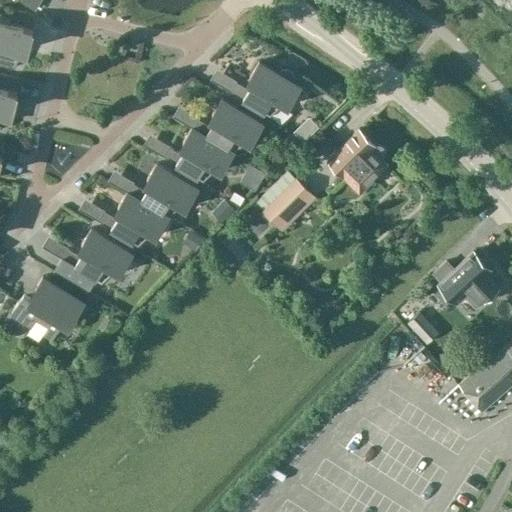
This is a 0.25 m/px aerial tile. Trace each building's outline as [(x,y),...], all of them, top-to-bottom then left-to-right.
[(11,21),(12,20),(12,17),(0,10),(0,63),(15,67),(22,53),(22,52),(25,47),(28,48),(33,30),(10,25),(11,21)] [(231,90),(272,114),(284,102),(290,106),(302,85),(295,81),(297,77),(295,73),(288,69),(283,69),(281,73),(260,61),(251,77),(255,79),(249,88),(237,81),(231,90)] [(0,130),(7,116),(9,111),(13,111),(17,94),(0,89),(0,130)] [(193,127),(235,151),(247,140),(252,143),(264,123),(222,98),(213,114),(217,117),(212,125),(200,118),(194,127),(193,127)] [(303,121),(295,129),(303,138),(311,130),(303,121)] [(234,152),(235,151),(193,127),(184,142),(188,145),(182,154),(170,147),(165,156),(205,179),(216,169),(222,172),(234,152)] [(377,144),(375,143),(360,127),(327,159),(359,191),(373,177),(388,161),(384,157),(386,154),(386,149),(382,144),(377,144)] [(128,193),(169,217),(181,206),(187,209),(199,188),(157,164),(148,180),(152,182),(147,192),(134,184),(129,193),(128,192),(128,193)] [(252,194),(260,175),(244,168),(235,187),(252,194)] [(283,230),(317,196),(296,176),(295,177),(287,169),(256,201),(263,208),(262,209),(283,230)] [(234,192),(230,200),(240,206),(244,198),(234,192)] [(169,217),(128,193),(119,208),(123,210),(118,220),(105,212),(100,222),(140,245),(151,235),(157,238),(169,217)] [(226,217),(234,209),(225,199),(217,207),(226,217)] [(81,257),(69,250),(67,249),(62,259),(55,271),(87,289),(94,278),(104,283),(116,272),(122,275),(134,254),(92,230),(83,246),(87,248),(81,257)] [(250,256),(249,254),(252,252),(231,230),(218,241),(240,265),(250,256)] [(193,231),(186,243),(196,249),(203,237),(193,231)] [(445,259),(432,272),(440,281),(436,286),(454,305),(471,288),(483,300),(499,285),(486,272),(491,267),(474,249),(454,268),(445,259)] [(22,300),(13,315),(34,328),(31,333),(42,339),(45,334),(54,339),(66,319),(73,324),(85,303),(44,279),(29,304),(22,300)] [(421,309),(408,320),(427,341),(440,329),(421,309)] [(511,334),(457,383),(481,409),(511,383),(511,384),(511,334)] [(313,466),(304,487),(314,492),(323,471),(313,466)]
